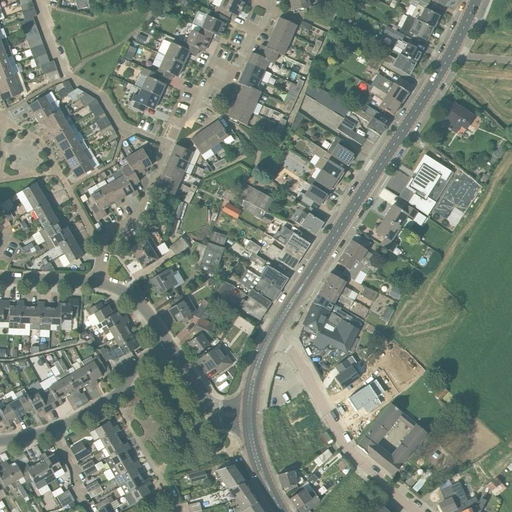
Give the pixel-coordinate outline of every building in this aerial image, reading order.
[(234,0),(221,0),(216,13),(228,19),(230,13),(237,17),(243,4),(234,0)] [(308,0),(288,0),(291,11),(310,7),(308,0)] [(419,1),(411,17),(415,19),(418,21),(433,28),(439,16),(426,9),(428,5),(419,0),(419,1)] [(131,3),(133,9),(140,7),(139,1),(131,3)] [(27,9),(29,13),(30,12),(35,11),(31,2),(22,6),(24,10),(27,9)] [(35,11),(30,12),(29,13),(27,9),(24,10),(21,11),(24,20),(32,18),(37,16),(35,11)] [(206,15),(200,28),(212,34),(219,37),(228,19),(216,13),(215,12),(213,18),(206,15)] [(21,32),(36,27),(32,18),(24,20),(17,23),(21,32)] [(275,28),(292,36),(296,26),(279,18),(275,28)] [(415,19),(408,32),(426,41),(433,28),(418,21),(415,19)] [(308,31),(310,26),(301,22),(299,27),(308,31)] [(24,41),(26,40),(39,36),(36,27),(21,32),(24,41)] [(190,30),(185,44),(199,50),(204,52),(212,34),(200,28),(198,34),(190,30)] [(288,45),(292,36),(275,28),(270,38),(288,45)] [(404,35),(399,32),(394,30),(390,36),(401,42),(404,35)] [(138,34),(135,41),(143,44),(145,38),(138,34)] [(29,50),(42,45),(39,36),(26,40),(29,50)] [(278,54),(283,56),(288,45),(270,38),(266,48),(278,53),(278,54)] [(170,42),(164,56),(183,64),(189,52),(196,56),(199,50),(185,44),(183,48),(170,42)] [(400,55),(414,63),(421,52),(406,44),(400,55)] [(33,58),(46,54),(42,45),(29,50),(33,58)] [(274,64),(278,54),(278,53),(266,48),(261,45),(257,55),(256,56),(269,61),(268,62),(274,64)] [(369,59),(380,65),(383,61),(408,75),(414,63),(400,55),(398,54),(395,59),(378,50),(376,53),(373,52),(369,59)] [(247,63),(264,71),(268,62),(269,61),(256,56),(257,55),(251,53),(247,63)] [(39,66),(49,63),(46,54),(33,58),(36,67),(39,66)] [(164,56),(156,74),(157,75),(170,81),(173,75),(177,77),(183,64),(164,56)] [(0,70),(10,67),(6,58),(0,60),(0,70)] [(365,65),(368,67),(377,72),(380,65),(369,59),(365,65)] [(45,75),(57,70),(53,61),(49,63),(39,66),(42,76),(45,75)] [(260,81),(264,71),(247,63),(242,73),(260,81)] [(0,80),(13,76),(10,67),(0,70),(0,80)] [(145,77),(140,89),(159,98),(165,85),(154,80),(157,75),(156,74),(142,68),(140,74),(145,77)] [(57,70),(45,75),(48,85),(52,83),(60,80),(57,70)] [(255,91),(256,90),(260,81),(242,73),(238,83),(243,86),(243,85),(255,91)] [(0,91),(16,85),(13,76),(0,80),(0,91)] [(372,87),(400,105),(408,93),(393,83),(389,89),(379,82),(376,80),(372,87)] [(287,93),(296,98),(301,88),(296,85),(292,83),(287,93)] [(304,95),(309,98),(316,86),(315,86),(309,83),(308,86),(304,95)] [(379,106),(378,106),(393,116),(400,105),(372,87),(372,88),(364,83),(361,90),(373,98),(371,102),(379,106)] [(16,85),(0,91),(0,96),(2,101),(20,95),(16,85)] [(260,92),(256,90),(255,91),(243,85),(243,86),(238,95),(256,103),(261,92),(260,92)] [(73,91),(70,86),(64,89),(62,90),(57,93),(60,99),(65,96),(67,94),(73,91)] [(309,98),(314,101),(321,89),(316,86),(309,98)] [(67,94),(72,103),(78,99),(76,96),(83,92),(76,89),(73,91),(67,94)] [(137,96),(134,95),(131,100),(134,102),(132,107),(143,112),(146,107),(153,110),(159,98),(140,89),(137,96)] [(314,101),(319,104),(326,92),(322,90),(321,89),(314,101)] [(84,107),(87,105),(96,100),(83,92),(76,96),(78,99),(79,99),(84,107)] [(319,104),(323,107),(331,95),(326,92),(319,104)] [(287,105),(292,107),(296,98),(287,93),(283,103),(287,105)] [(251,113),(256,103),(238,95),(234,105),(251,113)] [(323,107),(328,110),(336,98),(331,95),(323,107)] [(28,114),(29,117),(49,105),(44,96),(28,106),(31,112),(28,114)] [(333,113),(341,101),(336,98),(328,110),(333,113)] [(96,100),(87,105),(89,109),(98,103),(96,100)] [(333,113),(338,116),(346,104),(341,101),(333,113)] [(354,107),(365,113),(368,107),(358,101),(354,107)] [(465,131),(474,117),(453,103),(448,111),(450,112),(439,129),(440,129),(442,125),(448,129),(447,129),(455,135),(460,127),(465,131)] [(343,119),(343,118),(345,115),(348,110),(351,106),(346,104),(338,116),(343,119)] [(39,123),(38,123),(54,113),(49,105),(29,117),(31,120),(35,118),(38,123),(39,123)] [(249,116),(251,113),(234,105),(228,118),(245,126),(249,116)] [(40,126),(44,124),(47,129),(63,119),(69,116),(71,115),(66,106),(58,111),(58,110),(54,113),(38,123),(39,123),(40,126)] [(368,123),(365,127),(379,137),(386,127),(365,113),(354,107),(351,106),(348,110),(350,112),(368,123)] [(293,134),(304,116),(297,112),(290,129),(293,134)] [(95,118),(97,122),(106,117),(104,114),(99,116),(95,118)] [(100,131),(110,125),(106,117),(97,122),(95,122),(100,131)] [(352,132),(352,131),(355,125),(343,118),(343,119),(339,124),(350,131),(352,132)] [(46,136),(48,139),(68,127),(63,119),(47,129),(50,134),(46,136)] [(227,135),(232,131),(229,127),(224,131),(217,121),(208,127),(219,143),(228,137),(227,135)] [(346,136),(350,131),(339,124),(336,129),(346,136)] [(108,133),(110,137),(115,133),(110,125),(100,131),(103,136),(108,133)] [(53,140),(56,145),(73,136),(68,127),(48,139),(50,142),(53,140)] [(215,148),(214,146),(219,143),(208,127),(199,133),(210,149),(211,149),(212,150),(215,148)] [(346,136),(351,139),(355,133),(352,131),(352,132),(350,131),(346,136)] [(197,149),(201,156),(210,149),(199,133),(190,140),(194,145),(197,149)] [(361,146),(365,140),(355,133),(351,139),(361,146)] [(56,153),(57,155),(78,144),(73,136),(56,145),(59,151),(56,153)] [(335,158),(347,167),(353,158),(351,156),(352,155),(344,149),(347,145),(349,147),(350,146),(336,137),(326,152),(335,158)] [(63,157),(66,162),(83,152),(78,144),(57,155),(60,159),(63,157)] [(170,155),(188,163),(192,153),(197,149),(194,145),(186,150),(175,145),(170,155)] [(134,154),(145,174),(148,172),(146,169),(152,166),(149,161),(154,158),(147,146),(134,154)] [(320,170),(338,182),(343,173),(340,172),(342,170),(331,163),(335,158),(326,152),(326,153),(316,146),(314,149),(324,156),(323,158),(326,161),(320,170)] [(66,169),(67,172),(87,161),(83,152),(66,162),(69,167),(66,169)] [(140,173),(142,176),(145,174),(134,154),(124,159),(128,166),(128,165),(135,176),(135,175),(140,173)] [(183,173),(188,163),(170,155),(166,165),(183,173)] [(425,155),(413,173),(416,174),(413,179),(412,178),(405,188),(414,193),(408,203),(426,216),(435,203),(426,198),(439,178),(444,181),(450,172),(425,155)] [(87,161),(67,172),(69,175),(73,173),(76,179),(92,169),(87,161)] [(128,166),(120,170),(123,176),(124,176),(135,196),(138,194),(133,185),(139,182),(135,175),(135,176),(128,165),(128,166)] [(179,183),(183,173),(166,165),(162,175),(179,183)] [(282,170),(277,165),(271,171),(276,176),(282,170)] [(310,177),(306,183),(310,185),(315,188),(319,183),(328,190),(330,189),(332,190),(338,182),(320,170),(314,180),(310,177)] [(173,196),(179,183),(162,175),(156,188),(173,196)] [(130,194),(132,198),(135,196),(124,176),(123,176),(115,181),(125,197),(130,194)] [(120,200),(125,197),(115,181),(107,185),(119,206),(122,204),(120,200)] [(22,191),(28,201),(45,191),(41,184),(37,186),(35,183),(22,191)] [(246,202),(265,213),(272,200),(243,183),(236,196),(245,201),(246,202)] [(116,207),(119,206),(107,185),(99,190),(108,207),(114,204),(116,207)] [(296,198),(304,203),(307,198),(318,205),(320,204),(322,205),(328,197),(315,189),(315,188),(310,185),(304,195),(300,192),(296,198)] [(103,210),(108,207),(99,190),(90,195),(96,205),(91,208),(98,220),(106,216),(103,210)] [(33,210),(46,203),(45,200),(48,198),(45,191),(28,201),(33,210)] [(193,193),(189,191),(183,202),(188,204),(193,193)] [(160,211),(163,200),(156,198),(153,209),(160,211)] [(310,207),(304,203),(297,198),(295,201),(308,210),(310,207)] [(173,199),(169,202),(174,207),(177,203),(173,199)] [(265,213),(246,202),(242,209),(261,220),(265,213)] [(33,210),(38,220),(55,210),(51,203),(48,205),(46,203),(33,210)] [(384,219),(399,229),(407,217),(413,221),(418,212),(406,205),(402,212),(392,206),(384,219)] [(55,210),(38,220),(44,229),(57,221),(55,219),(59,216),(55,210)] [(13,219),(10,212),(5,215),(9,221),(13,219)] [(308,214),(300,225),(315,235),(322,224),(308,214)] [(391,242),(399,229),(384,219),(375,233),(384,239),(380,245),(392,253),(397,245),(391,242)] [(175,220),(171,232),(176,233),(179,221),(175,220)] [(45,241),(49,239),(53,236),(54,236),(66,228),(62,221),(58,224),(57,221),(44,229),(38,232),(43,242),(45,241)] [(59,245),(72,238),(70,235),(74,233),(70,226),(66,228),(54,236),(53,236),(49,239),(54,248),(59,245)] [(284,246),(300,257),(309,245),(282,227),(278,233),(288,240),(284,246)] [(216,231),(211,241),(226,247),(230,237),(216,231)] [(131,249),(137,259),(156,247),(163,242),(157,232),(147,234),(142,237),(145,241),(131,249)] [(363,266),(368,269),(369,269),(375,273),(379,267),(363,257),(366,251),(366,250),(370,243),(355,234),(343,252),(363,266)] [(181,237),(168,247),(176,257),(188,247),(188,246),(182,239),(181,237)] [(59,245),(64,254),(81,245),(77,238),(73,240),(72,238),(59,245)] [(244,248),(252,253),(252,252),(256,255),(260,247),(249,240),(248,241),(246,245),(244,248)] [(232,241),(229,245),(241,252),(243,247),(232,241)] [(189,267),(197,270),(206,245),(198,243),(189,267)] [(206,245),(197,270),(214,276),(223,249),(207,243),(206,245)] [(271,244),(265,252),(292,270),(300,257),(284,246),(281,251),(271,244)] [(25,252),(18,245),(11,259),(13,259),(25,252)] [(81,245),(64,254),(70,264),(83,257),(81,254),(85,251),(81,245)] [(156,247),(137,259),(143,269),(162,257),(156,247)] [(365,274),(368,269),(363,266),(343,252),(337,262),(346,268),(342,274),(354,281),(360,271),(365,274)] [(256,268),(253,274),(278,291),(286,279),(266,266),(262,272),(256,268)] [(158,295),(177,284),(173,276),(176,274),(172,267),(150,281),(158,295)] [(351,291),(343,286),(345,282),(329,273),(323,284),(347,298),(351,291)] [(248,297),(248,298),(266,310),(270,303),(271,303),(278,291),(253,274),(244,286),(250,290),(246,296),(248,297)] [(223,302),(234,286),(222,281),(214,296),(223,302)] [(347,298),(323,284),(317,294),(333,304),(337,298),(340,300),(338,302),(349,308),(353,301),(347,298)] [(407,292),(410,294),(415,286),(412,284),(407,292)] [(392,286),(388,294),(397,299),(402,291),(392,286)] [(361,295),(373,301),(377,293),(365,287),(361,295)] [(332,307),(333,304),(317,294),(312,304),(328,311),(348,323),(351,317),(332,307)] [(242,308),(241,309),(259,321),(266,310),(248,298),(245,302),(242,300),(239,306),(242,308)] [(71,319),(77,319),(78,299),(68,299),(68,304),(61,304),(60,320),(61,320),(71,321),(71,319)] [(183,323),(193,318),(191,314),(196,311),(189,299),(185,302),(185,301),(168,311),(175,323),(181,319),(183,323)] [(0,322),(8,323),(9,316),(10,316),(10,307),(9,307),(9,302),(0,301),(0,322)] [(8,329),(19,329),(20,302),(17,302),(16,307),(10,307),(10,316),(9,316),(8,323),(8,329)] [(25,324),(29,324),(30,324),(31,308),(23,307),(23,302),(20,302),(19,329),(25,330),(25,324)] [(29,330),(39,330),(40,303),(37,303),(37,308),(31,308),(30,324),(29,324),(29,330)] [(43,325),(50,325),(51,309),(43,308),(44,303),(40,303),(39,330),(43,330),(43,325)] [(98,324),(103,321),(117,312),(116,310),(111,312),(108,306),(103,308),(100,303),(88,309),(91,315),(93,314),(98,324)] [(60,331),(60,330),(61,320),(60,320),(61,304),(60,304),(57,304),(57,309),(51,309),(50,325),(56,325),(56,331),(60,331)] [(358,330),(348,325),(349,324),(348,323),(328,311),(312,304),(308,314),(303,326),(318,332),(316,337),(346,352),(351,343),(358,330)] [(199,319),(200,318),(205,309),(199,306),(194,316),(199,319)] [(386,307),(382,316),(387,319),(392,311),(386,307)] [(106,326),(101,329),(103,332),(127,319),(125,316),(121,318),(117,312),(103,321),(106,326)] [(211,337),(216,327),(200,318),(199,319),(194,329),(201,333),(200,334),(187,343),(196,355),(209,345),(204,339),(209,336),(211,337)] [(113,338),(127,330),(124,324),(128,322),(127,319),(103,332),(105,336),(110,332),(113,338)] [(113,338),(119,347),(137,337),(135,334),(131,336),(127,330),(113,338)] [(85,331),(80,334),(84,339),(88,336),(85,331)] [(137,337),(119,347),(124,356),(138,348),(134,342),(139,339),(137,337)] [(92,338),(85,342),(92,346),(96,344),(92,338)] [(59,343),(59,347),(76,343),(76,339),(59,343)] [(232,364),(219,345),(199,359),(208,372),(214,367),(219,374),(232,364)] [(364,376),(357,365),(359,364),(354,356),(338,367),(336,368),(341,375),(336,379),(343,390),(364,376)] [(81,362),(95,386),(98,384),(95,380),(101,376),(99,372),(104,369),(99,358),(93,361),(90,357),(81,362)] [(78,390),(83,386),(75,372),(69,375),(60,359),(57,361),(77,396),(80,394),(78,390)] [(74,398),(77,396),(57,361),(53,363),(59,374),(55,377),(58,382),(57,382),(65,397),(72,393),(74,398)] [(89,383),(92,387),(95,386),(81,362),(78,364),(80,369),(75,372),(83,386),(89,383)] [(8,364),(3,366),(6,373),(11,371),(8,364)] [(236,371),(233,367),(227,371),(233,378),(236,371)] [(154,386),(157,387),(160,385),(161,382),(159,379),(156,379),(153,380),(152,384),(154,386)] [(384,393),(376,381),(347,399),(355,412),(363,407),(366,412),(379,404),(375,399),(384,393)] [(47,398),(53,409),(62,404),(60,400),(65,397),(57,382),(48,387),(52,395),(47,398)] [(441,401),(449,392),(443,387),(435,396),(441,401)] [(29,398),(28,399),(36,414),(43,410),(45,414),(53,409),(47,398),(42,400),(38,393),(29,398)] [(31,410),(34,415),(36,414),(28,399),(29,398),(26,394),(17,399),(25,414),(31,410)] [(19,417),(25,414),(17,399),(13,401),(10,396),(5,399),(18,424),(22,421),(19,417)] [(13,420),(16,425),(18,424),(5,399),(2,401),(4,406),(0,408),(0,411),(7,424),(13,420)] [(284,415),(290,426),(309,415),(303,404),(298,406),(295,401),(285,407),(288,412),(284,415)] [(393,476),(400,466),(401,467),(427,434),(391,404),(357,446),(393,476)] [(94,430),(100,439),(118,429),(116,426),(112,428),(108,422),(94,430)] [(105,448),(119,440),(115,434),(120,431),(118,429),(100,439),(105,448)] [(119,440),(105,448),(110,457),(128,446),(126,443),(122,446),(119,440)] [(73,455),(85,448),(81,442),(70,449),(73,455)] [(104,460),(110,469),(129,458),(125,452),(130,449),(128,446),(110,457),(104,460)] [(85,448),(73,455),(77,461),(89,455),(85,448)] [(317,457),(322,463),(323,464),(332,455),(327,449),(317,457)] [(41,455),(52,474),(61,468),(53,454),(47,458),(44,454),(41,455)] [(55,479),(52,474),(41,455),(39,457),(41,461),(35,465),(46,485),(55,479)] [(110,469),(115,478),(138,464),(137,461),(132,464),(129,458),(110,469)] [(83,472),(94,466),(91,460),(80,467),(83,472)] [(22,477),(18,469),(15,463),(8,466),(6,462),(3,463),(16,487),(23,499),(27,496),(20,485),(17,480),(22,477)] [(10,484),(13,489),(16,487),(3,463),(0,465),(3,470),(0,471),(0,478),(2,483),(4,487),(10,484)] [(30,477),(37,490),(46,485),(35,465),(29,468),(27,464),(18,469),(22,477),(24,481),(30,477)] [(120,487),(139,475),(136,470),(140,467),(138,464),(115,478),(120,487)] [(221,484),(223,482),(227,489),(228,489),(245,483),(233,465),(215,471),(220,478),(218,479),(221,484)] [(86,478),(98,471),(94,466),(83,472),(86,478)] [(188,476),(190,483),(206,478),(204,471),(188,476)] [(281,489),(297,485),(293,471),(277,475),(281,489)] [(311,476),(307,481),(310,486),(318,479),(314,474),(311,477),(311,476)] [(129,492),(130,492),(149,482),(147,479),(142,481),(139,475),(120,487),(125,495),(129,492)] [(498,478),(486,486),(491,492),(502,483),(498,478)] [(88,493),(100,486),(96,481),(84,488),(88,493)] [(130,492),(135,502),(149,493),(146,487),(150,485),(149,482),(130,492)] [(227,489),(235,502),(243,497),(244,497),(251,492),(245,483),(228,489),(227,489)] [(443,511),(450,511),(463,506),(462,504),(464,503),(467,510),(471,508),(476,506),(478,503),(476,497),(468,501),(464,493),(458,496),(453,485),(450,487),(441,491),(446,501),(440,504),(443,511)] [(91,499),(103,492),(100,486),(88,493),(91,499)] [(59,503),(71,496),(68,490),(56,497),(59,503)] [(319,501),(312,490),(306,495),(303,490),(288,500),(296,511),(306,511),(314,507),(319,501)] [(233,508),(233,511),(243,511),(258,502),(251,492),(244,497),(243,497),(235,502),(238,506),(233,508)] [(59,503),(62,508),(74,501),(71,496),(59,503)] [(98,511),(110,504),(107,498),(95,505),(98,511)] [(481,511),(486,501),(481,498),(478,503),(476,506),(471,508),(467,510),(463,511),(481,511)] [(188,511),(194,511),(201,510),(199,502),(187,505),(188,511)] [(243,511),(264,511),(258,502),(243,511)]
